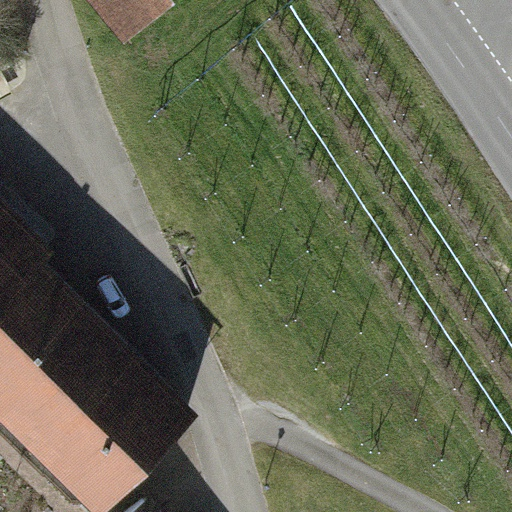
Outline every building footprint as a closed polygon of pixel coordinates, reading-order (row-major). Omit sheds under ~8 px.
[(99,0),(126,32),(164,0),(99,0)] [(321,0),(237,50),(511,511),(511,265),(354,0),(321,0)] [(0,188),(0,311),(52,259),(62,249),(0,188)] [(203,408),(52,259),(0,311),(0,409),(102,510),(203,408)] [(167,511),(153,492),(126,511),(167,511)]
